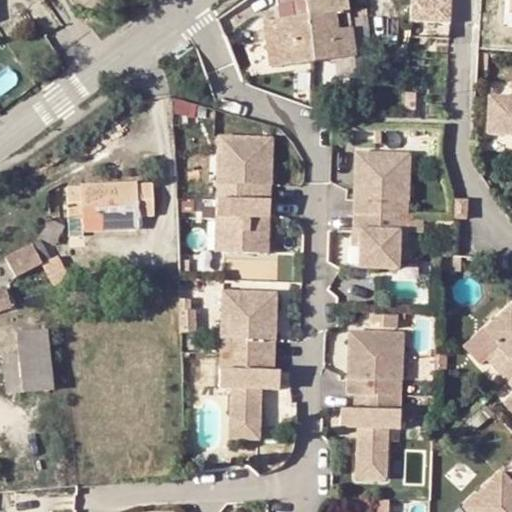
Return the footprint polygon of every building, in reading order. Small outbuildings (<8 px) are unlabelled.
[(269,60),(312,54),(306,9),(304,0),(291,0),(292,10),(263,14),(264,21),(269,60)] [(304,0),(306,9),(312,54),(352,48),(344,0),(304,0)] [(450,0),(411,0),(410,20),(449,22),(450,0)] [(511,86),(511,90),(490,89),(488,127),(510,128),(511,122),(511,121),(511,86)] [(260,157),(268,158),(269,141),(214,138),(211,199),(266,202),(268,171),(260,171),(260,157)] [(411,153),(358,151),(355,212),(409,215),(411,153)] [(260,171),(268,171),(268,158),(260,157),(260,171)] [(151,171),(68,175),(69,207),(83,207),(83,221),(137,218),(137,203),(152,203),(151,171)] [(458,197),(457,216),(468,217),(469,198),(458,197)] [(257,219),(265,219),(266,202),(211,199),(208,252),(256,254),(257,219)] [(408,231),(409,215),(355,212),(355,228),(362,229),(361,244),(360,265),(398,267),(399,257),(400,230),(408,231)] [(264,255),(265,219),(257,219),(256,254),(264,255)] [(361,244),(362,229),(355,228),(354,243),(361,244)] [(407,258),(408,231),(400,230),(399,257),(407,258)] [(14,269),(38,254),(27,237),(3,251),(14,269)] [(43,252),(56,273),(69,266),(57,244),(43,252)] [(0,285),(0,307),(30,300),(25,280),(0,285)] [(511,301),(500,290),(477,316),(492,331),(487,336),(498,347),(492,356),(502,369),(511,358),(511,301)] [(218,292),(216,354),(258,355),(270,355),(272,294),(218,292)] [(48,314),(14,319),(18,349),(3,351),(7,380),(54,375),(48,314)] [(404,328),(351,324),(346,385),(354,386),(400,389),(404,328)] [(498,347),(487,336),(481,346),(492,356),(498,347)] [(258,355),(216,354),(215,387),(227,387),(226,424),(254,425),(256,388),(275,389),(276,371),(269,370),(270,355),(258,355)] [(511,358),(502,369),(511,377),(511,358)] [(400,389),(354,386),(353,401),(339,400),(338,417),(357,418),(355,455),(383,457),(385,420),(398,421),(400,389)] [(254,440),(254,425),(226,424),(225,438),(254,440)] [(354,470),(382,472),(383,457),(355,455),(354,470)] [(498,466),(464,503),(472,511),(474,511),(479,508),(481,511),(511,511),(511,492),(504,484),(509,478),(498,466)]
